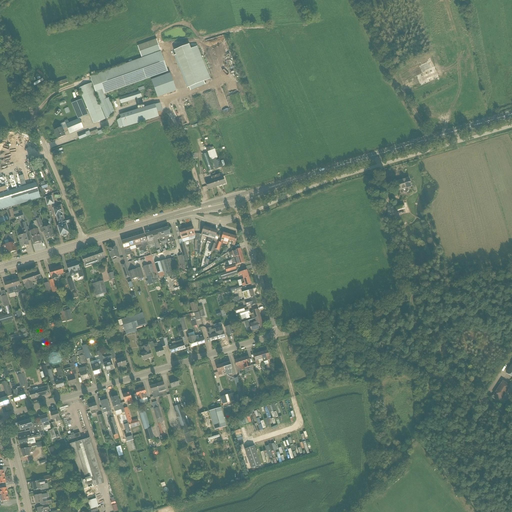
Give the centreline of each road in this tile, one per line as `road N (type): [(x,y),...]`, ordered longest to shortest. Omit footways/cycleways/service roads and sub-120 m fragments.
road 1 (unclassified): [(0,424),(25,408),(275,334)]
road 2 (secondary): [(275,186),(511,113)]
road 3 (unclassified): [(489,401),(328,327),(275,334)]
road 4 (secondary): [(0,269),(184,212)]
road 5 (track): [(359,0),(386,70),(429,137)]
road 6 (unknown): [(78,392),(106,511)]
road 7 (unclassified): [(275,334),(242,217)]
